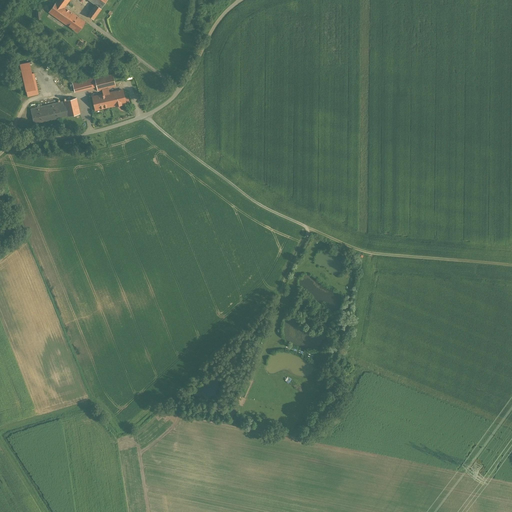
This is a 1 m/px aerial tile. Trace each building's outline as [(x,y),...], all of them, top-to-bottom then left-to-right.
[(101,8),(106,0),(88,0),(95,5),(96,5),(101,8)] [(65,24),(73,13),(64,7),(56,1),(49,12),(65,24)] [(101,8),(96,5),(95,5),(88,15),(93,19),(101,8)] [(73,13),(65,24),(77,32),(85,22),(73,13)] [(35,89),(29,62),(20,64),(26,91),(35,89)] [(113,74),(94,79),(96,86),(97,90),(107,88),(115,86),(113,74)] [(73,84),(72,84),(74,92),(96,86),(94,79),(94,78),(88,80),(76,83),(73,84)] [(97,90),(91,91),(92,97),(107,93),(108,93),(107,88),(97,90)] [(108,93),(107,93),(110,106),(115,105),(116,105),(121,104),(125,103),(122,90),(108,93)] [(92,97),(95,110),(110,106),(107,93),(92,97)] [(76,98),(64,100),(68,116),(79,113),(76,98)] [(64,101),(30,109),(33,123),(68,116),(64,101)] [(234,349),(226,355),(229,360),(237,353),(234,349)]
